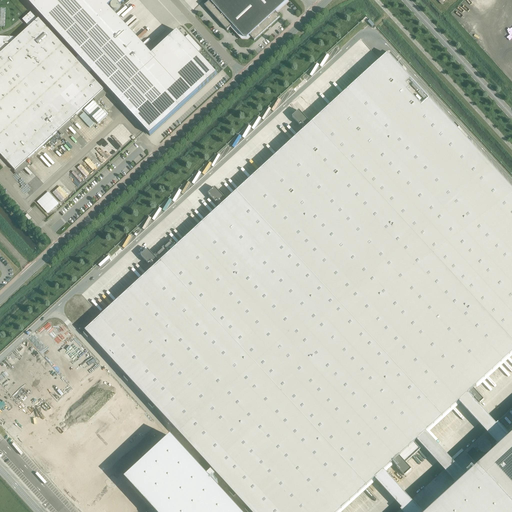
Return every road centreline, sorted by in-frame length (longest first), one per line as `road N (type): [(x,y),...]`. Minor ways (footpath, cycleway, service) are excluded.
road 1 (unclassified): [(244,75),(0,298)]
road 2 (tertiary): [(511,115),(406,0)]
